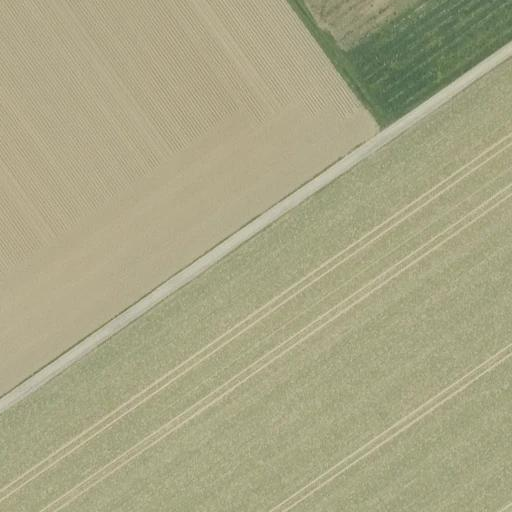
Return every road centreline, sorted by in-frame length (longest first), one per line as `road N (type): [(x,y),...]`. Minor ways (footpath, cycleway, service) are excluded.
road 1 (track): [(0,409),(511,52)]
road 2 (track): [(383,142),(282,0)]
